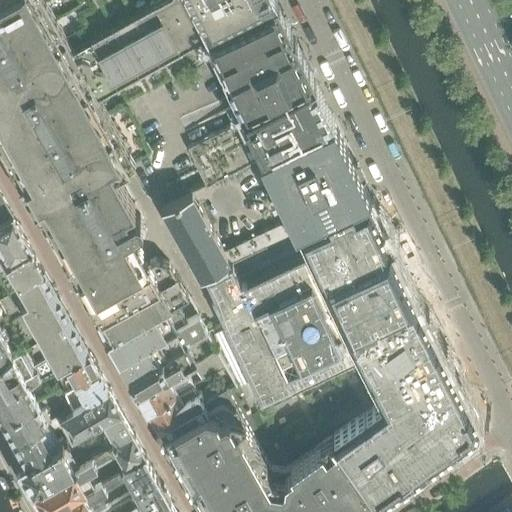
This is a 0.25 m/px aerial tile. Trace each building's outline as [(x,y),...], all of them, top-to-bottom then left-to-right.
[(178,50),(154,5),(135,15),(113,27),(90,39),(93,45),(73,56),(44,0),(0,0),(0,145),(79,288),(95,317),(176,272),(169,261),(156,257),(151,248),(139,225),(141,224),(143,219),(140,214),(135,212),(130,216),(126,210),(135,205),(133,202),(110,162),(117,158),(128,151),(117,131),(109,117),(97,95),(178,50)] [(151,0),(154,5),(178,50),(200,38),(268,0),(151,0)] [(313,76),(302,54),(294,37),(293,37),(292,33),(292,32),(276,0),(268,0),(200,38),(213,62),(232,97),(242,115),(313,76)] [(265,153),(332,115),(313,76),(242,115),(186,146),(206,183),(264,151),(265,153)] [(420,301),(380,217),(332,115),(265,153),(265,154),(257,158),(287,219),(225,249),(192,189),(162,206),(201,276),(205,273),(215,292),(212,294),(225,321),(261,400),(357,355),(381,401),(420,413),(448,451),(478,430),(480,420),(420,301)] [(0,222),(13,215),(0,191),(0,222)] [(14,217),(13,215),(0,222),(0,266),(6,262),(32,248),(14,217)] [(0,274),(8,289),(43,268),(32,248),(6,262),(7,265),(0,269),(0,274)] [(58,296),(53,288),(54,287),(43,268),(8,289),(11,294),(0,299),(0,307),(9,324),(58,296)] [(109,342),(176,301),(188,294),(177,275),(176,272),(95,317),(109,342)] [(24,351),(73,323),(69,315),(69,314),(59,296),(58,296),(9,324),(22,347),(24,351)] [(119,359),(186,320),(176,301),(109,342),(119,359)] [(129,377),(196,338),(209,331),(199,314),(186,320),(119,359),(129,377)] [(40,378),(54,370),(89,351),(84,342),(74,323),(73,323),(24,351),(35,371),(40,378)] [(0,359),(12,353),(5,339),(8,337),(2,327),(0,328),(0,359)] [(184,367),(198,358),(205,354),(196,338),(129,377),(138,394),(184,367)] [(178,391),(193,383),(188,374),(196,369),(202,379),(227,364),(218,346),(205,354),(198,358),(184,367),(138,394),(148,410),(178,391)] [(0,391),(22,378),(35,371),(24,351),(22,347),(12,353),(0,359),(0,391)] [(62,384),(97,364),(89,350),(89,351),(54,370),(62,384)] [(108,385),(102,374),(97,364),(62,384),(75,405),(108,385)] [(35,400),(22,378),(0,391),(0,413),(3,418),(35,400)] [(72,438),(102,420),(121,408),(108,385),(75,405),(58,415),(62,422),(72,438)] [(270,467),(226,387),(203,400),(157,427),(205,511),(249,511),(268,501),(279,468),(270,467)] [(157,427),(203,400),(201,396),(203,395),(200,391),(183,400),(178,391),(148,410),(157,427)] [(48,421),(35,400),(3,418),(15,439),(48,421)] [(448,451),(420,413),(381,401),(333,434),(348,455),(379,500),(448,451)] [(133,429),(121,408),(102,420),(114,440),(133,429)] [(59,439),(52,428),(62,422),(58,415),(48,421),(15,439),(26,461),(61,442),(64,441),(62,437),(59,439)] [(133,429),(114,440),(112,441),(127,467),(148,456),(133,429)] [(361,511),(379,500),(348,455),(333,434),(319,445),(289,465),(285,469),(279,468),(268,501),(249,511),(361,511)] [(47,511),(122,470),(127,467),(112,441),(84,458),(74,464),(33,487),(47,511)] [(33,487),(74,464),(61,442),(26,461),(20,465),(33,487)] [(158,474),(148,456),(127,467),(122,470),(127,477),(134,489),(158,474)] [(93,511),(105,506),(98,494),(127,477),(122,470),(47,511),(46,511),(93,511)] [(141,511),(170,495),(158,474),(134,489),(105,506),(93,511),(141,511)] [(179,511),(170,495),(141,511),(179,511)]
